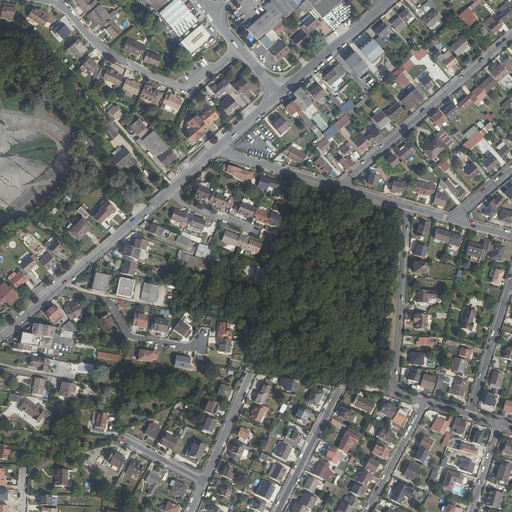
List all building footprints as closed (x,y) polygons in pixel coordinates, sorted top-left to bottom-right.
[(0,14),(11,16),(13,6),(4,4),(5,1),(1,0),(0,5),(0,4),(0,14)] [(81,7),(85,11),(93,4),(89,0),(75,0),(78,3),(81,7)] [(180,0),(169,0),(157,11),(177,35),(196,19),(180,0)] [(284,53),(289,49),(275,33),(283,26),(280,22),(279,21),(288,13),(293,9),(285,0),(268,0),(273,5),(246,28),(257,40),(258,39),(275,59),(283,52),(284,53)] [(294,0),(298,5),(300,3),(301,2),(308,11),(313,7),(321,18),(342,0),(294,0)] [(426,13),(431,7),(426,3),(421,9),(426,13)] [(501,12),(507,7),(505,4),(499,9),(501,12)] [(26,14),(42,23),(48,13),(41,8),(40,10),(37,8),(32,5),(26,14)] [(105,16),(95,6),(87,13),(96,24),(105,16)] [(471,10),(472,9),(469,6),(458,16),(461,20),(462,19),(468,26),(478,18),(471,10)] [(503,22),(511,14),(511,10),(508,6),(507,7),(501,12),(497,15),(498,16),(502,22),(503,22)] [(412,16),(409,13),(408,11),(406,8),(398,15),(399,17),(404,23),(408,19),(412,16)] [(427,15),(424,17),(431,26),(442,17),(435,9),(427,15)] [(289,15),(288,13),(279,21),(280,22),(289,15)] [(312,16),(299,27),(302,30),(305,34),(315,26),(316,27),(319,24),(312,16)] [(500,24),(502,22),(498,16),(486,26),(493,34),(502,26),(500,24)] [(110,17),(103,23),(106,26),(104,27),(112,36),(120,29),(110,17)] [(398,32),(407,25),(404,23),(399,17),(391,24),(398,32)] [(59,20),(49,29),(53,33),(54,32),(60,38),(69,30),(66,26),(65,27),(62,23),(59,20)] [(199,22),(180,39),(190,50),(190,51),(209,34),(199,22)] [(380,38),(390,29),(384,22),(381,25),(381,24),(374,31),(380,38)] [(315,26),(305,34),(306,35),(316,27),(315,26)] [(483,35),(488,31),(483,26),(478,30),(483,35)] [(305,34),(302,30),(290,39),(297,47),(305,40),(305,41),(309,38),(306,35),(305,34)] [(457,56),(467,47),(466,45),(460,39),(462,37),(461,35),(459,37),(457,35),(452,40),(455,43),(449,47),(457,56)] [(141,52),(144,45),(126,37),(121,47),(129,51),(130,49),(137,52),(138,51),(141,52)] [(84,48),(75,38),(66,46),(74,56),(84,48)] [(190,50),(180,39),(175,43),(185,54),(190,50)] [(369,53),(376,47),(369,39),(362,45),(369,53)] [(382,49),(386,46),(381,40),(377,44),(382,49)] [(365,56),(369,53),(362,45),(358,48),(365,56)] [(413,55),(417,52),(414,47),(409,51),(413,55)] [(454,65),(458,62),(451,53),(448,50),(442,55),(445,58),(441,62),(448,70),(451,67),(455,71),(458,69),(454,65)] [(159,55),(150,51),(146,60),(156,64),(159,55)] [(353,51),(342,60),(355,74),(365,65),(353,51)] [(283,52),(275,59),(276,60),(284,53),(283,52)] [(94,60),(88,54),(80,60),(87,68),(88,67),(91,70),(98,63),(94,60)] [(404,63),(411,57),(408,54),(401,60),(404,63)] [(511,60),(509,58),(503,63),(511,73),(511,60)] [(407,67),(413,62),(410,59),(404,64),(407,67)] [(348,72),(340,63),(325,76),(326,78),(324,79),(331,86),(348,72)] [(100,64),(96,73),(117,83),(121,74),(117,72),(118,71),(111,68),(112,67),(107,65),(106,66),(105,66),(105,67),(100,64)] [(412,73),(418,68),(415,64),(409,70),(412,73)] [(499,81),(508,73),(500,64),(491,72),(499,81)] [(377,87),(382,83),(381,82),(378,78),(372,72),(367,76),(377,87)] [(403,88),(410,82),(402,72),(394,79),(403,88)] [(431,78),(433,77),(430,73),(419,81),(427,90),(435,83),(431,78)] [(233,81),(230,84),(231,86),(240,96),(243,93),(242,92),(245,90),(250,86),(241,76),(233,82),(233,81)] [(485,93),(497,83),(490,76),(479,86),(485,93)] [(125,77),(121,86),(135,93),(136,90),(140,83),(140,81),(137,80),(136,82),(130,79),(125,77)] [(230,84),(224,78),(219,83),(225,91),(231,86),(230,84)] [(149,86),(143,83),(138,94),(142,96),(152,100),(152,99),(156,101),(157,96),(159,97),(161,92),(153,89),(153,90),(148,88),(149,86)] [(327,93),(320,85),(311,93),(318,101),(327,93)] [(476,105),(487,95),(485,93),(479,86),(471,92),(473,94),(474,96),(473,97),(471,95),(469,97),(472,101),(476,105)] [(299,98),(295,102),(300,108),(304,112),(313,104),(299,89),(294,93),(299,98)] [(408,109),(423,97),(415,89),(401,101),(408,109)] [(167,94),(164,93),(159,106),(162,107),(164,102),(177,108),(181,99),(174,96),(168,93),(167,94)] [(331,93),(329,95),(337,105),(340,103),(336,98),(331,93)] [(229,95),(217,105),(225,114),(231,108),(236,104),(229,95)] [(245,95),(242,98),(248,104),(250,101),(245,95)] [(462,110),(472,101),(469,97),(467,95),(457,104),(462,110)] [(294,101),(291,97),(287,100),(291,104),(287,108),(293,115),(298,110),(300,112),(298,113),(302,117),(305,114),(304,112),(300,108),(300,109),(294,102),(294,101)] [(504,109),(511,101),(511,100),(509,98),(501,105),(504,109)] [(346,114),(355,106),(349,100),(340,108),(346,114)] [(107,109),(104,112),(111,120),(115,117),(118,114),(121,112),(114,104),(113,104),(111,101),(105,106),(107,109)] [(393,119),(404,110),(397,102),(386,111),(385,110),(382,112),(390,120),(390,121),(392,118),(393,119)] [(451,116),(458,109),(452,102),(445,108),(451,116)] [(231,108),(225,114),(226,116),(238,106),(236,104),(231,108)] [(316,108),(313,104),(304,112),(305,114),(307,116),(309,114),(316,108)] [(208,106),(197,116),(206,126),(209,123),(208,121),(216,115),(209,106),(208,107),(208,106)] [(449,120),(452,117),(451,116),(445,108),(442,111),(449,120)] [(381,128),(390,120),(382,112),(381,110),(372,118),(381,128)] [(442,114),(440,115),(437,111),(430,117),(438,127),(442,124),(444,121),(447,124),(447,125),(450,123),(442,114)] [(492,113),(490,115),(488,112),(485,115),(490,121),(495,116),(492,113)] [(197,116),(195,113),(190,118),(189,117),(186,120),(184,122),(184,131),(188,135),(185,138),(190,144),(208,128),(206,126),(197,116)] [(351,121),(346,115),(340,120),(334,125),(339,130),(351,121)] [(275,123),(273,125),(280,134),(290,126),(282,116),(278,119),(279,120),(275,123)] [(129,124),(138,136),(147,129),(140,121),(137,118),(129,124)] [(118,134),(108,121),(102,126),(113,138),(118,134)] [(487,130),(493,125),(490,122),(484,127),(487,130)] [(505,138),(508,136),(499,125),(496,128),(505,138)] [(291,127),(290,126),(280,134),(281,135),(291,127)] [(311,129),(318,138),(322,135),(315,126),(311,129)] [(468,140),(478,131),(474,126),(464,134),(468,140)] [(379,132),(380,132),(376,128),(368,134),(364,129),(361,133),(362,135),(369,143),(370,144),(375,140),(377,143),(383,137),(379,132)] [(152,129),(141,139),(164,165),(176,155),(152,129)] [(448,147),(453,142),(442,129),(437,134),(448,147)] [(467,151),(483,137),(479,131),(462,145),(467,151)] [(365,147),(369,143),(362,135),(353,143),(361,151),(366,148),(365,147)] [(431,159),(444,148),(436,137),(422,149),(431,159)] [(86,141),(92,147),(95,145),(90,138),(86,141)] [(317,146),(322,151),(330,144),(325,139),(317,146)] [(403,162),(416,151),(408,141),(406,143),(405,143),(395,152),(402,161),(403,162)] [(505,144),(504,145),(502,142),(496,147),(499,150),(497,152),(502,158),(510,150),(505,144)] [(346,156),(349,154),(349,147),(347,145),(344,147),(342,144),(339,147),(346,156)] [(292,149),(292,145),(281,154),(288,157),(301,164),(306,155),(292,149)] [(125,147),(111,159),(115,164),(124,157),(128,163),(135,158),(125,147)] [(392,168),(399,162),(392,154),(386,160),(392,168)] [(490,173),(500,164),(493,155),(488,159),(486,157),(481,162),(490,173)] [(349,164),(342,157),(337,161),(340,164),(341,163),(346,169),(345,170),(347,172),(349,170),(352,168),(349,164)] [(329,172),(333,168),(323,161),(318,167),(324,172),(326,169),(329,172)] [(406,172),(410,171),(403,162),(402,161),(399,163),(406,172)] [(445,174),(451,169),(444,161),(438,166),(445,174)] [(471,179),(480,172),(473,163),(464,171),(471,179)] [(224,165),(221,170),(250,187),(254,174),(249,173),(248,174),(245,173),(245,171),(224,165)] [(386,181),(387,176),(384,172),(379,166),(375,169),(386,181)] [(376,186),(379,176),(370,173),(367,183),(376,186)] [(287,183),(261,176),(258,188),(267,190),(268,186),(277,189),(274,197),(282,199),(287,183)] [(403,181),(402,183),(394,180),(391,190),(399,193),(400,191),(404,192),(407,182),(403,181)] [(430,183),(430,184),(418,180),(414,192),(427,196),(427,194),(432,196),(436,185),(430,183)] [(461,186),(457,190),(451,183),(447,187),(457,198),(458,197),(460,199),(467,193),(461,186)] [(198,188),(195,196),(206,200),(209,192),(198,188)] [(444,206),(447,196),(436,192),(433,203),(444,206)] [(229,200),(213,193),(209,202),(217,205),(218,203),(226,207),(229,200)] [(495,209),(504,199),(500,195),(495,201),(493,199),(489,204),(495,209)] [(99,208),(92,216),(99,222),(106,214),(106,215),(114,206),(104,197),(96,206),(99,208)] [(249,217),(252,218),(256,209),(253,208),(253,207),(242,203),(241,204),(237,203),(234,211),(238,212),(237,213),(242,215),(243,215),(249,217)] [(89,214),(85,211),(87,208),(83,204),(77,210),(86,218),(89,214)] [(271,215),(256,209),(252,218),(252,219),(256,221),(257,219),(260,220),(259,222),(267,225),(267,223),(271,215)] [(186,226),(191,216),(176,210),(171,222),(182,227),(183,225),(186,226)] [(511,222),(511,212),(503,210),(500,220),(505,221),(511,222)] [(271,215),(267,223),(279,228),(281,218),(271,214),(271,215)] [(69,229),(77,237),(90,224),(81,216),(69,229)] [(207,221),(194,218),(192,225),(195,226),(194,229),(204,231),(207,221)] [(425,238),(429,224),(422,222),(421,225),(419,224),(416,235),(425,238)] [(157,227),(152,225),(149,233),(160,237),(164,229),(157,227)] [(447,243),(450,233),(437,229),(434,239),(447,243)] [(244,242),(246,238),(241,236),(240,237),(227,232),(223,242),(237,247),(237,246),(242,248),(244,242)] [(459,247),(462,236),(450,233),(447,243),(447,244),(459,247)] [(182,237),(179,235),(176,241),(189,246),(191,240),(182,237)] [(136,243),(134,248),(140,250),(146,252),(149,242),(137,239),(136,243)] [(249,245),(244,242),(242,248),(241,250),(246,252),(247,250),(252,252),(258,255),(262,245),(251,240),(249,245)] [(489,252),(492,243),(484,241),(483,245),(469,242),(466,253),(471,255),(480,257),(479,261),(484,262),(486,251),(489,252)] [(50,242),(47,247),(54,253),(61,245),(57,242),(54,245),(50,242)] [(209,247),(197,243),(195,249),(206,253),(209,247)] [(494,244),(490,259),(500,261),(504,246),(494,244)] [(424,258),(427,248),(417,245),(414,255),(424,258)] [(133,248),(125,246),(123,256),(138,260),(140,250),(134,248),(133,248)] [(47,251),(37,259),(46,269),(55,261),(47,251)] [(32,252),(28,255),(34,262),(37,259),(32,252)] [(183,254),(181,262),(197,267),(199,259),(183,254)] [(28,255),(18,263),(26,272),(29,269),(28,268),(28,267),(30,265),(31,266),(33,268),(37,265),(34,262),(28,255)] [(125,268),(123,275),(133,277),(137,263),(126,260),(124,268),(125,268)] [(414,263),(413,273),(425,274),(426,263),(414,263)] [(253,284),(263,285),(265,268),(256,267),(253,284)] [(213,272),(200,268),(198,275),(211,279),(213,272)] [(19,269),(8,278),(17,289),(28,280),(19,269)] [(491,283),(499,285),(503,272),(495,269),(491,283)] [(96,274),(92,291),(106,294),(110,277),(96,274)] [(0,298),(2,297),(7,303),(16,295),(12,291),(14,289),(9,284),(7,285),(3,280),(0,283),(0,298)] [(131,300),(135,283),(121,280),(117,296),(131,300)] [(155,303),(159,288),(145,284),(141,300),(155,303)] [(436,301),(437,291),(417,290),(416,302),(418,303),(419,303),(419,304),(419,306),(428,306),(428,305),(429,305),(429,303),(435,304),(435,301),(436,301)] [(45,313),(46,314),(55,306),(54,305),(45,313)] [(55,306),(46,314),(53,322),(62,314),(55,306)] [(66,309),(72,321),(83,315),(79,306),(71,310),(69,307),(66,309)] [(472,323),(475,312),(466,309),(459,331),(473,336),(474,332),(471,331),(473,323),(472,323)] [(62,314),(53,322),(55,325),(64,317),(62,314)] [(426,329),(427,315),(414,314),(413,321),(416,321),(415,323),(415,329),(426,329)] [(135,315),(134,325),(146,327),(148,317),(135,315)] [(113,327),(107,316),(97,321),(104,332),(113,327)] [(157,320),(155,330),(167,333),(169,323),(157,320)] [(78,332),(72,321),(61,329),(78,332)] [(181,321),(175,330),(189,339),(193,333),(191,331),(192,329),(181,321)] [(231,324),(221,323),(219,343),(222,343),(221,352),(231,353),(232,340),(226,340),(227,336),(229,336),(231,324)] [(20,336),(11,343),(14,344),(28,346),(52,350),(54,339),(28,334),(27,337),(20,336)] [(430,342),(430,338),(419,338),(419,341),(416,341),(416,345),(433,346),(433,342),(430,342)] [(132,350),(131,358),(136,359),(136,357),(150,360),(152,350),(137,347),(137,351),(132,350)] [(469,359),(471,351),(461,348),(459,356),(469,359)] [(98,353),(97,358),(118,361),(119,357),(98,353)] [(411,364),(423,365),(423,354),(411,353),(411,364)] [(190,358),(177,356),(174,366),(188,369),(190,358)] [(49,360),(32,357),(30,368),(38,369),(38,371),(47,373),(49,360)] [(462,373),(466,361),(455,357),(451,370),(462,373)] [(408,380),(419,382),(421,370),(411,368),(408,380)] [(500,386),(503,375),(494,372),(489,387),(500,390),(501,386),(500,386)] [(432,388),(435,378),(423,374),(420,386),(428,389),(429,387),(432,388)] [(462,398),(467,382),(456,378),(453,390),(450,389),(448,393),(462,398)] [(47,381),(37,379),(35,395),(45,397),(47,381)] [(296,384),(283,381),(282,387),(287,388),(287,391),(295,393),(296,384)] [(62,392),(61,397),(76,400),(79,387),(65,384),(63,392),(62,392)] [(268,397),(272,388),(265,384),(261,394),(260,393),(255,403),(260,405),(263,406),(267,397),(268,397)] [(222,385),(218,396),(227,400),(232,389),(222,385)] [(307,402),(316,407),(323,393),(314,389),(307,402)] [(496,396),(487,393),(484,403),(493,406),(496,396)] [(23,397),(10,395),(9,401),(19,403),(23,397)] [(358,396),(354,404),(372,413),(376,405),(358,396)] [(37,408),(26,399),(20,407),(23,410),(30,416),(31,414),(34,417),(32,419),(37,423),(45,414),(40,409),(39,411),(36,409),(37,408)] [(511,413),(511,402),(506,400),(503,410),(511,413)] [(205,412),(215,416),(220,405),(210,401),(205,412)] [(284,415),(290,403),(289,402),(288,403),(286,402),(282,411),(283,412),(281,414),(284,415)] [(391,418),(397,408),(386,402),(380,412),(391,418)] [(263,406),(260,405),(258,408),(256,407),(254,411),(253,411),(250,418),(260,422),(265,411),(268,413),(270,409),(263,406)] [(344,407),(340,416),(351,422),(356,413),(344,407)] [(310,414),(300,409),(295,419),(305,424),(310,414)] [(404,417),(407,413),(399,409),(393,421),(400,425),(404,417)] [(108,414),(98,413),(96,433),(106,434),(108,414)] [(438,433),(445,421),(438,417),(435,422),(437,423),(435,426),(433,425),(431,429),(438,433)] [(212,433),(217,422),(209,418),(204,430),(212,433)] [(462,434),(466,421),(456,418),(453,427),(457,429),(456,433),(462,434)] [(155,440),(160,429),(151,424),(146,435),(155,440)] [(346,434),(355,438),(359,431),(356,430),(350,427),(346,434)] [(390,443),(394,435),(383,429),(378,437),(390,443)] [(249,444),(254,433),(246,430),(242,438),(245,439),(244,442),(249,444)] [(290,430),(286,438),(298,444),(303,436),(290,430)] [(472,442),(481,444),(484,433),(476,431),(472,442)] [(173,451),(176,445),(173,443),(176,439),(166,434),(160,444),(173,451)] [(341,444),(339,449),(347,453),(355,438),(346,434),(344,439),(345,439),(343,444),(341,444)] [(427,451),(433,440),(424,436),(419,446),(420,447),(427,451)] [(511,454),(511,441),(507,440),(506,443),(503,452),(511,454)] [(477,456),(479,449),(461,443),(459,450),(477,456)] [(205,449),(194,444),(188,458),(198,462),(201,455),(202,455),(205,449)] [(10,447),(0,445),(0,460),(7,461),(7,455),(8,453),(10,453),(10,447)] [(286,461),(292,449),(283,445),(277,456),(286,461)] [(384,459),(388,451),(376,445),(372,452),(384,459)] [(249,452),(235,446),(233,452),(230,458),(239,462),(241,457),(246,459),(249,452)] [(427,451),(420,447),(417,451),(413,459),(422,463),(428,452),(427,451)] [(331,449),(325,460),(336,465),(341,455),(331,449)] [(112,452),(107,462),(119,469),(125,458),(119,455),(112,452)] [(269,457),(262,453),(260,458),(267,462),(269,457)] [(373,473),(379,463),(370,458),(364,468),(373,473)] [(136,463),(133,461),(126,474),(132,477),(133,475),(140,478),(145,469),(139,466),(136,464),(136,463)] [(471,473),(474,464),(463,461),(460,469),(471,473)] [(506,482),(511,465),(502,462),(496,479),(506,482)] [(415,481),(422,469),(409,463),(403,475),(415,481)] [(320,464),(315,474),(324,479),(330,469),(329,469),(321,464),(320,464)] [(281,482),(287,470),(278,465),(272,478),(281,482)] [(227,467),(224,476),(230,479),(234,470),(227,467)] [(344,472),(337,468),(335,472),(340,474),(339,477),(341,478),(344,472)] [(371,479),(373,476),(363,471),(357,481),(357,482),(365,486),(368,481),(369,478),(371,479)] [(67,482),(65,472),(55,474),(56,484),(67,482)] [(432,482),(435,474),(431,472),(427,480),(432,482)] [(460,483),(462,477),(448,472),(443,487),(450,489),(453,481),(460,483)] [(154,487),(159,478),(150,474),(146,482),(152,486),(154,487)] [(311,477),(305,488),(315,493),(321,482),(311,477)] [(147,495),(152,497),(153,494),(156,490),(160,481),(161,480),(159,478),(154,487),(152,486),(147,495)] [(337,486),(328,481),(326,485),(332,488),(330,491),(333,493),(337,486)] [(366,490),(368,487),(365,486),(357,482),(356,485),(354,484),(350,492),(361,497),(363,493),(365,490),(366,490)] [(187,488),(177,483),(172,494),(183,498),(187,488)] [(114,491),(121,495),(124,488),(117,484),(114,491)] [(275,488),(267,484),(260,498),(267,501),(270,497),(271,498),(274,492),(273,491),(275,488)] [(410,498),(414,491),(401,484),(398,489),(397,491),(395,490),(391,499),(400,504),(405,495),(410,498)] [(234,491),(225,487),(221,495),(230,499),(234,491)] [(497,509),(502,493),(489,489),(488,495),(490,496),(487,506),(497,509)] [(136,493),(132,501),(141,505),(145,498),(136,493)] [(307,494),(301,505),(308,508),(312,510),(318,500),(307,494)] [(357,506),(360,500),(351,495),(346,504),(352,507),(356,509),(358,506),(357,506)] [(41,501),(40,506),(58,508),(59,497),(41,496),(41,501)] [(267,503),(259,499),(258,502),(259,503),(256,510),(259,511),(263,511),(266,507),(265,506),(267,503)] [(453,511),(456,502),(449,500),(446,507),(444,511),(453,511)] [(350,511),(352,507),(346,504),(342,501),(337,510),(335,511),(350,511),(351,511),(350,511)] [(170,503),(165,511),(178,511),(181,508),(170,503)] [(299,504),(298,503),(294,511),(293,511),(306,511),(308,508),(301,505),(299,504)]
